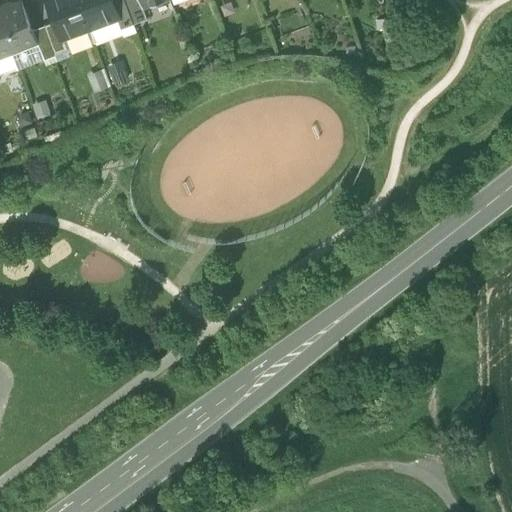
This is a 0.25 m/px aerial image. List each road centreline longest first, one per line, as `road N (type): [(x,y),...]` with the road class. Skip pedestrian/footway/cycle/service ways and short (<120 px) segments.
road 1 (primary): [(82,511),(511,187)]
road 2 (track): [(0,483),(386,197)]
